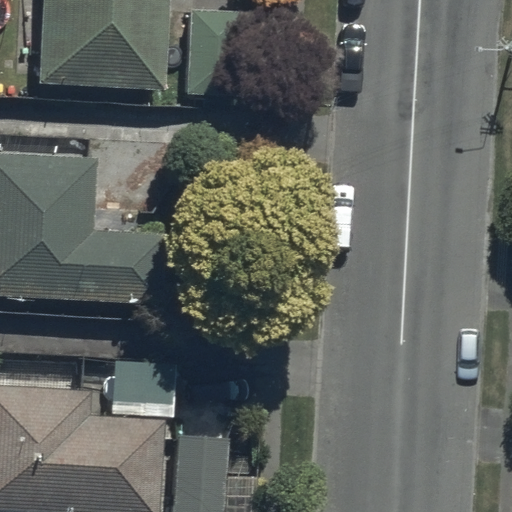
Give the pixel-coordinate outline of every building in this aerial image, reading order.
[(43,0),(38,86),(168,95),(174,0),(43,0)] [(240,6),(185,6),(185,75),(240,75),(240,6)] [(0,297),(169,306),(172,235),(100,231),(103,161),(0,155),(0,297)] [(0,510),(41,511),(162,511),(167,419),(96,416),(97,390),(0,385),(0,510)] [(217,511),(219,435),(172,434),(170,511),(217,511)]
